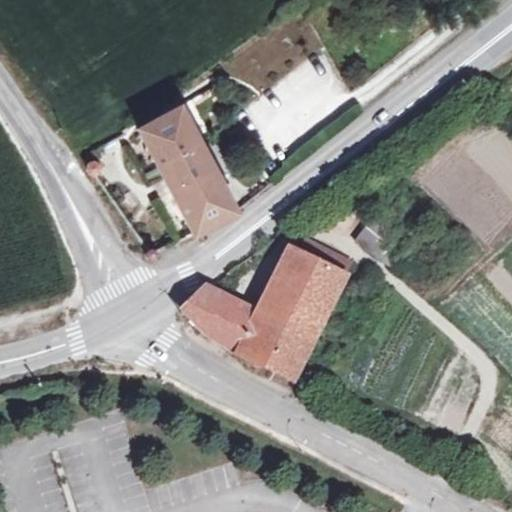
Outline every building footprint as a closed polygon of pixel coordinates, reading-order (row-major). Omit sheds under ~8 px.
[(234,211),(177,105),(136,128),(191,235),(233,212),(234,211)] [(94,177),(101,187),(109,182),(102,170),(98,166),(95,163),(92,163),(89,164),(86,166),(85,169),(85,172),(90,176),(91,177),(94,177)] [(376,214),(354,242),(390,269),(413,242),(376,214)] [(259,314),(237,357),(291,383),(350,265),(304,242),(301,249),(294,245),(259,314)] [(155,253),(145,251),(144,251),(143,253),(142,255),(142,258),(143,260),(144,261),(146,262),(148,262),(149,262),(151,261),(153,260),(154,258),(154,256),(154,255),(155,253)] [(237,357),(259,314),(207,290),(194,303),(184,312),(206,337),(210,341),(214,343),(237,357)]
